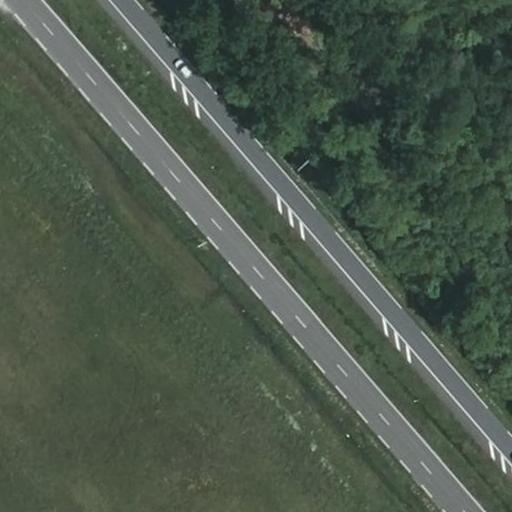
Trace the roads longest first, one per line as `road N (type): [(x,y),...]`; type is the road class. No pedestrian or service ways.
road 1 (primary): [(22,0),(464,511)]
road 2 (primary): [(511,451),(121,0)]
